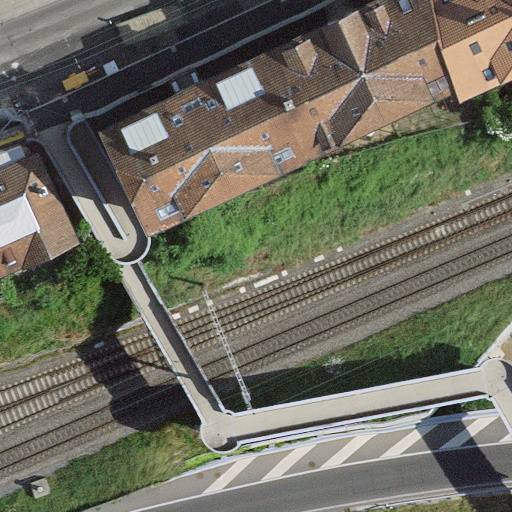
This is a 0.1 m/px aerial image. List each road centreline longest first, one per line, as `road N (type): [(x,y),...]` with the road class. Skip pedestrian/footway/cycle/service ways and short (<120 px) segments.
road 1 (motorway): [(511,462),(336,486),(230,511)]
road 2 (motorway): [(511,447),(361,511)]
road 3 (secondary): [(146,0),(0,65)]
